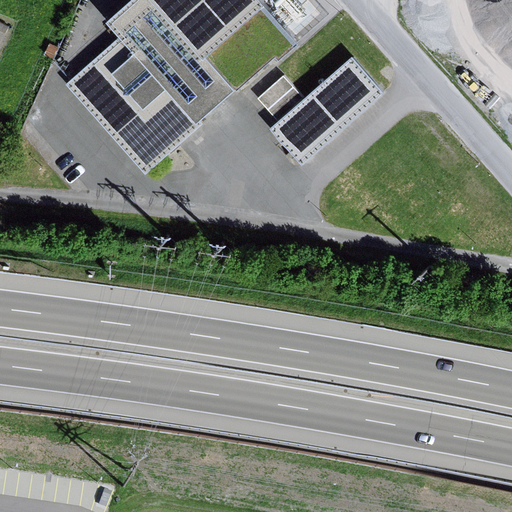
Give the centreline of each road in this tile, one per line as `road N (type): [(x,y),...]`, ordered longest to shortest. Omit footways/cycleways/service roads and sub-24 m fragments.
road 1 (motorway): [(511,391),(262,343),(0,309)]
road 2 (motorway): [(0,365),(252,399),(511,447)]
road 3 (residential): [(511,169),(363,0)]
